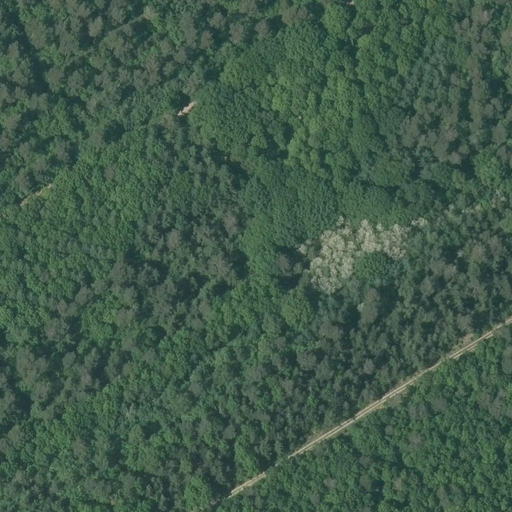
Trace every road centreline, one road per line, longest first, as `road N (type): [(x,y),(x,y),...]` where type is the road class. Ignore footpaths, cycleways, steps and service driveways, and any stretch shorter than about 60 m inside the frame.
road 1 (track): [(480,205),(332,313),(0,491)]
road 2 (track): [(359,0),(0,220)]
road 3 (track): [(197,96),(245,188),(312,224),(364,230),(454,208),(511,206)]
road 4 (track): [(511,337),(232,511)]
